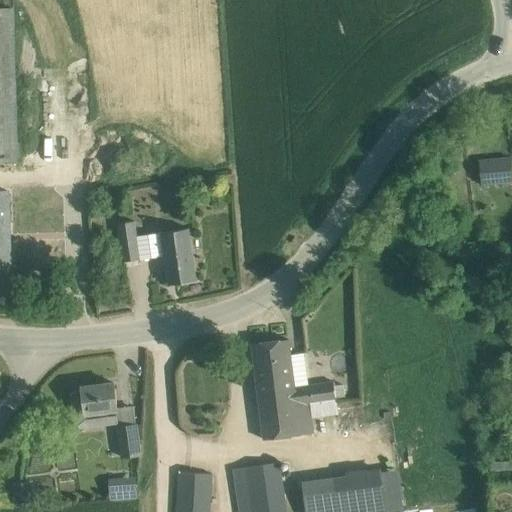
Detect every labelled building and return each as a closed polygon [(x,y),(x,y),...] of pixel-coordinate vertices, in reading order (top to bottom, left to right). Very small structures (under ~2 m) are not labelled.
[(16,71),(16,67),(14,17),(14,7),(0,7),(0,162),(19,162),(16,71)] [(497,158),(479,159),(481,183),(499,182),(497,158)] [(0,303),(12,303),(7,190),(0,190),(0,303)] [(135,221),(117,223),(123,262),(164,256),(169,284),(196,280),(189,228),(137,236),(135,221)] [(268,342),(252,344),(264,440),(313,434),(310,405),(336,402),(334,383),(294,388),(289,339),(272,341),(272,342),(269,343),(268,342)] [(114,382),(82,387),(84,399),(72,400),(75,428),(118,423),(116,410),(118,410),(114,382)] [(140,455),(136,425),(118,428),(122,457),(140,455)] [(493,469),(511,468),(511,459),(493,460),(493,469)] [(287,511),(281,460),(234,467),(240,511),(287,511)] [(211,511),(214,471),(178,469),(175,511),(211,511)] [(381,469),(302,480),(306,511),(381,511),(387,511),(381,469)] [(110,477),(111,490),(139,488),(138,476),(110,477)] [(13,483),(13,504),(34,503),(33,482),(13,483)]
